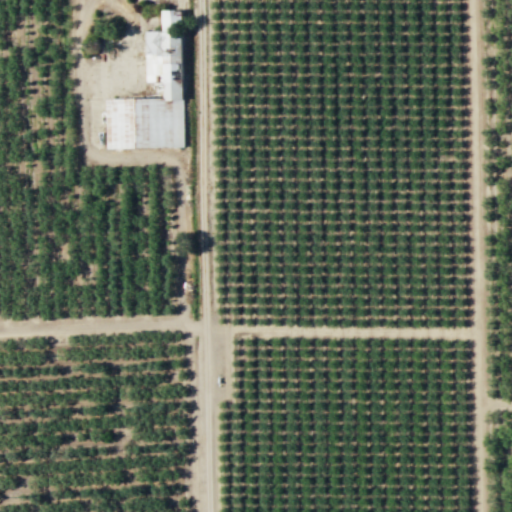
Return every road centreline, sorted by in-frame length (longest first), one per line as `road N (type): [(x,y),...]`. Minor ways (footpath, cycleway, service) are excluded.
road 1 (track): [(199,0),(208,511)]
road 2 (track): [(474,0),(480,333)]
road 3 (track): [(204,326),(480,333)]
road 4 (track): [(204,326),(0,331)]
road 5 (track): [(480,333),(480,511)]
